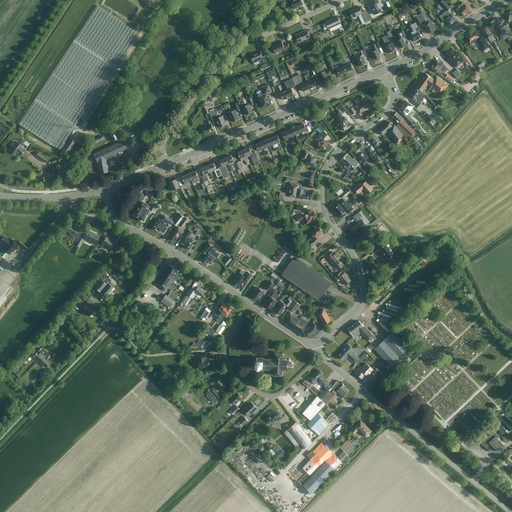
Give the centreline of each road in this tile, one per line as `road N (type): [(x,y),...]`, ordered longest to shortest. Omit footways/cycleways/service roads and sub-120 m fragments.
road 1 (residential): [(313,347),(360,305),(358,269),(325,216),(320,184),(334,155),(389,108),(383,70)]
road 2 (tertiary): [(509,511),(322,356)]
road 3 (primary): [(167,165),(383,70)]
road 4 (tertiary): [(250,304),(118,221),(105,189)]
road 5 (residential): [(322,356),(281,393),(252,390),(232,373),(224,349),(250,304)]
road 6 (unclassified): [(167,165),(165,137),(243,27)]
road 7 (primary): [(383,70),(510,0)]
